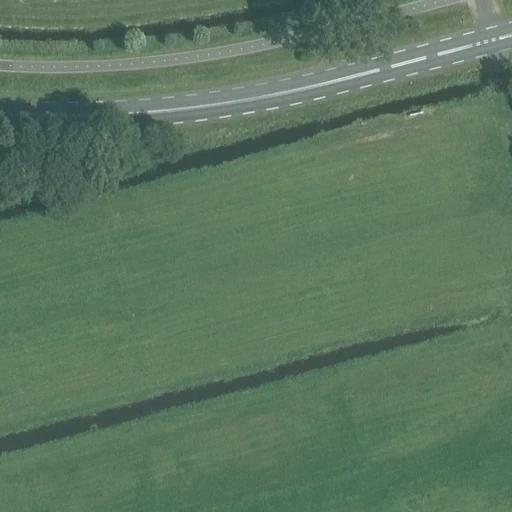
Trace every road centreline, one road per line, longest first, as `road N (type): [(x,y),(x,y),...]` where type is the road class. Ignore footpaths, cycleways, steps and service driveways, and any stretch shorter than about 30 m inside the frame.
road 1 (secondary): [(0,116),(163,115),(242,104),(511,39)]
road 2 (track): [(275,511),(397,481),(504,437),(511,426)]
